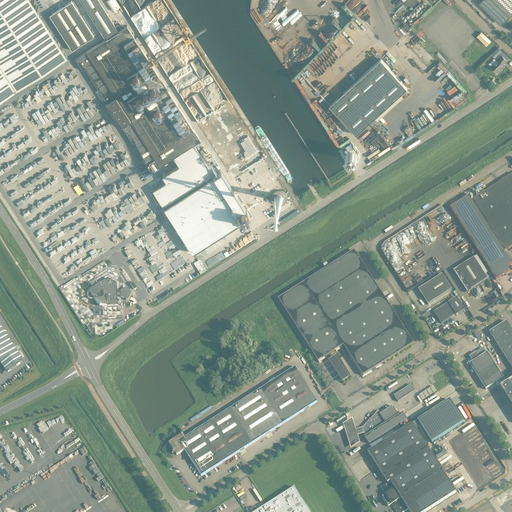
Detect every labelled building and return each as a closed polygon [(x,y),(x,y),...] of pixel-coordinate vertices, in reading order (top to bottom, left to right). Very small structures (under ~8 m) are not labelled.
[(0,0),(0,99),(67,57),(30,0),(0,0)] [(71,0),(49,14),(71,49),(93,35),(71,0)] [(141,161),(146,168),(141,171),(143,175),(148,172),(200,139),(198,136),(126,24),(121,28),(118,23),(115,25),(98,0),(80,0),(105,38),(75,58),(82,69),(84,67),(107,102),(105,103),(120,126),(121,124),(143,159),(141,161)] [(164,0),(152,0),(130,14),(149,45),(171,31),(167,23),(160,27),(156,20),(166,14),(171,11),(164,0)] [(359,8),(367,0),(343,0),(352,8),(356,5),(359,8)] [(511,0),(483,0),(503,20),(511,10),(511,0)] [(357,10),(347,18),(358,31),(368,23),(357,10)] [(198,73),(207,67),(180,26),(177,27),(180,25),(174,17),(172,18),(174,21),(176,21),(176,27),(180,27),(172,32),(172,35),(164,36),(164,42),(160,44),(157,45),(154,47),(154,51),(161,62),(164,60),(170,68),(182,60),(193,59),(190,60),(202,60),(203,69),(202,69),(197,61),(193,62),(191,63),(198,73)] [(348,22),(341,29),(345,32),(347,29),(349,31),(353,27),(348,22)] [(432,57),(435,55),(422,40),(410,26),(405,30),(418,45),(421,42),(422,44),(424,48),(432,57)] [(337,34),(332,38),(339,46),(343,42),(349,49),(354,44),(346,36),(342,40),(340,38),(345,34),(339,28),(335,32),(337,34)] [(331,48),(329,46),(334,41),(329,37),(321,47),(327,53),(331,48)] [(481,46),(487,53),(490,50),(484,43),(481,46)] [(316,52),(312,55),(319,63),(323,59),(316,52)] [(496,59),(490,65),(496,71),(500,67),(501,67),(505,63),(504,63),(507,59),(499,52),(494,57),(496,59)] [(329,104),(356,134),(407,87),(381,58),(329,104)] [(304,66),(311,75),(321,68),(314,59),(304,66)] [(348,81),(353,77),(348,72),(343,77),(348,81)] [(441,83),(443,87),(454,79),(451,75),(441,83)] [(57,92),(61,90),(55,78),(50,81),(53,88),(51,89),(53,92),(56,91),(57,92)] [(216,80),(186,97),(187,99),(194,95),(204,113),(212,108),(214,111),(219,108),(217,106),(227,100),(216,80)] [(402,99),(410,107),(417,99),(415,97),(417,95),(411,89),(402,99)] [(439,115),(457,107),(452,97),(440,102),(442,107),(437,109),(439,115)] [(426,119),(425,117),(392,134),(396,143),(441,119),(437,113),(426,119)] [(231,152),(228,145),(226,143),(222,145),(227,155),(231,152)] [(212,174),(162,206),(191,251),(249,214),(220,169),(212,174)] [(511,174),(471,200),(468,196),(450,208),(496,280),(510,271),(507,267),(511,264),(504,251),(511,245),(511,174)] [(64,205),(79,196),(68,178),(36,178),(32,180),(34,182),(36,182),(39,187),(42,185),(46,185),(51,193),(54,193),(56,195),(56,203),(52,203),(55,202),(50,202),(50,206),(52,205),(55,205),(64,205)] [(9,193),(14,190),(10,181),(4,184),(9,193)] [(40,204),(44,201),(42,197),(44,196),(39,188),(32,192),(40,204)] [(117,228),(120,226),(98,191),(92,195),(95,200),(97,198),(117,228)] [(96,221),(97,216),(90,215),(89,217),(91,218),(91,220),(86,219),(86,223),(94,224),(94,221),(96,221)] [(99,241),(88,241),(88,236),(87,236),(87,238),(84,238),(84,245),(90,245),(90,248),(89,248),(89,250),(99,250),(99,245),(112,245),(112,240),(110,240),(110,237),(99,237),(99,241)] [(354,251),(304,283),(278,299),(318,362),(343,346),(363,376),(414,343),(354,251)] [(474,258),(457,269),(453,271),(467,293),(471,290),(487,279),(474,258)] [(157,272),(146,276),(148,281),(158,276),(157,272)] [(428,305),(452,290),(442,274),(418,290),(428,305)] [(97,303),(96,303),(98,302),(102,304),(102,306),(117,305),(117,295),(120,295),(120,297),(126,300),(129,293),(125,288),(120,291),(120,293),(117,293),(116,283),(107,278),(88,290),(89,292),(88,293),(87,295),(88,296),(89,298),(90,298),(92,298),(93,298),(96,303),(97,303)] [(457,297),(434,312),(441,324),(456,314),(456,315),(465,310),(457,297)] [(502,333),(510,327),(506,321),(498,326),(502,333)] [(0,363),(5,371),(22,359),(0,326),(0,363)] [(502,333),(498,326),(489,332),(493,338),(502,333)] [(511,330),(510,327),(502,333),(506,339),(511,335),(511,330)] [(506,339),(502,333),(493,338),(497,345),(506,339)] [(506,339),(497,345),(501,351),(510,346),(506,339)] [(511,348),(510,346),(501,351),(505,357),(511,353),(511,348)] [(477,377),(495,365),(487,352),(469,364),(477,377)] [(495,365),(477,377),(486,389),(503,378),(495,365)] [(295,367),(231,408),(185,437),(183,433),(168,442),(177,455),(184,450),(201,476),(317,402),(295,367)] [(511,379),(500,388),(511,406),(511,379)] [(411,385),(394,396),(398,402),(415,391),(411,385)] [(420,402),(437,391),(434,386),(417,397),(420,402)] [(464,422),(450,400),(418,420),(432,443),(464,422)] [(365,436),(364,437),(367,441),(369,444),(407,419),(405,416),(403,413),(398,415),(392,406),(381,413),(378,411),(372,418),(376,425),(377,424),(379,428),(365,436)] [(363,428),(364,435),(365,436),(379,428),(377,424),(376,425),(372,418),(363,428)] [(357,436),(364,435),(363,428),(354,431),(350,419),(341,425),(349,450),(358,444),(357,436)] [(387,483),(432,454),(412,424),(368,452),(387,483)] [(75,468),(92,460),(88,453),(72,461),(75,468)] [(432,454),(387,483),(381,487),(385,494),(382,496),(388,506),(392,504),(396,511),(403,511),(408,509),(409,511),(424,511),(456,492),(432,454)] [(310,511),(294,487),(255,511),(310,511)]
